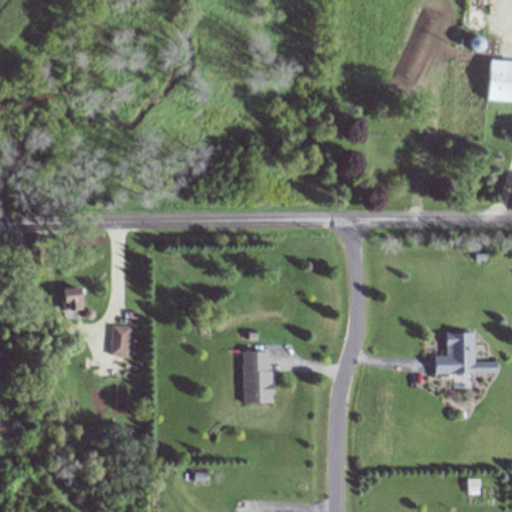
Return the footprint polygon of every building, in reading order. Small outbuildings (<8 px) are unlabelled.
[(484,28),(484,7),(460,7),(460,28),(484,28)] [(511,102),(511,61),(481,61),(479,101),(511,102)] [(416,133),(372,133),(372,160),(416,160),(416,133)] [(62,289),(62,313),(86,313),(86,289),(62,289)] [(109,356),(127,357),(129,327),(111,326),(109,356)] [(433,356),(433,374),(498,372),(498,361),(475,362),(474,331),(444,331),(445,355),(433,356)] [(241,352),(242,405),(273,404),(272,351),(241,352)]
